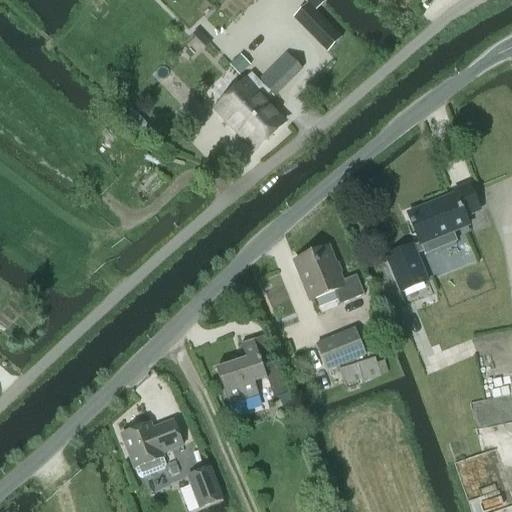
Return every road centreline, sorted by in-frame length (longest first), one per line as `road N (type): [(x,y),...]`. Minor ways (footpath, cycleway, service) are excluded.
road 1 (unclassified): [(0,491),(392,126),(511,40)]
road 2 (unclassified): [(487,0),(401,54),(0,406)]
road 3 (track): [(250,511),(172,330)]
